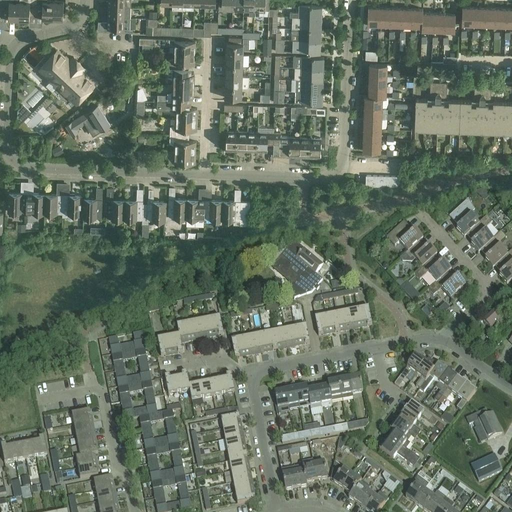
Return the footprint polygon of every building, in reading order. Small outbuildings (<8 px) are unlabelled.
[(19,20),(20,2),(13,2),(13,0),(3,0),(2,17),(9,17),(9,19),(19,20)] [(30,16),(36,16),(36,0),(19,0),(20,2),(19,20),(30,20),(30,16)] [(53,19),(54,1),(48,1),(47,0),(36,0),(36,16),(42,16),(42,19),(53,19)] [(183,4),(183,0),(172,0),(172,4),(172,10),(183,10),(183,4)] [(221,0),(222,8),(233,9),(233,0),(221,0)] [(233,0),(233,9),(244,9),(243,0),(233,0)] [(243,0),(244,9),(249,9),(249,15),(254,16),(254,10),(254,0),(243,0)] [(254,0),(254,10),(254,16),(259,16),(269,16),(269,9),(269,4),(269,0),(254,0)] [(64,2),(54,1),(53,19),(63,19),(64,2)] [(322,6),(299,5),(299,12),(290,12),(290,17),(298,17),(322,18),(322,6)] [(131,7),(125,7),(106,6),(106,12),(108,12),(108,17),(124,18),(130,18),(131,7)] [(379,25),(379,7),(368,7),(368,25),(379,25)] [(390,26),(390,8),(379,7),(379,25),(390,26)] [(473,25),(473,7),(462,7),(462,24),(473,25)] [(484,25),(484,8),(473,7),(473,25),(484,25)] [(400,26),(401,8),(390,8),(390,26),(400,26)] [(411,26),(412,9),(401,8),(400,26),(411,26)] [(495,26),(495,8),(484,8),(484,25),(495,26)] [(505,26),(506,8),(495,8),(495,26),(505,26)] [(422,27),(423,13),(423,9),(412,9),(411,26),(422,27)] [(433,31),(434,13),(423,13),(422,27),(422,30),(433,31)] [(444,31),(445,13),(434,13),(433,31),(444,31)] [(456,14),(445,13),(444,31),(455,32),(456,14)] [(130,18),(124,18),(108,17),(108,23),(105,23),(105,32),(133,32),(133,29),(130,29),(130,18)] [(321,30),(322,18),(298,17),(298,29),(321,30)] [(149,19),(148,27),(154,27),(153,35),(157,35),(158,27),(158,19),(149,19)] [(205,23),(204,29),(204,37),(211,37),(211,33),(218,33),(218,24),(205,23)] [(171,35),(172,27),(158,27),(157,35),(171,35)] [(182,36),(183,28),(172,27),(171,35),(182,36)] [(193,36),(193,28),(183,28),(182,36),(193,36)] [(204,37),(204,29),(193,28),(193,36),(204,37)] [(298,29),(298,40),(321,41),(321,30),(298,29)] [(363,37),(363,48),(371,48),(371,38),(368,37),(363,37)] [(227,43),(226,55),(243,55),(243,49),(249,49),(250,38),(230,38),(229,44),(227,43)] [(174,47),(174,53),(195,53),(196,42),(175,42),(175,40),(170,39),(169,45),(174,47)] [(285,40),(281,40),(276,40),(276,52),(284,52),(285,40)] [(320,53),(321,41),(298,40),(293,40),(293,52),(320,53)] [(40,69),(58,86),(80,63),(74,57),(70,62),(58,50),(40,69)] [(366,52),(365,60),(378,60),(378,52),(366,52)] [(195,65),(195,53),(174,53),(174,59),(169,60),(168,69),(184,70),(184,64),(195,65)] [(243,66),(243,55),(226,55),(226,65),(243,66)] [(301,56),(301,68),(324,69),(324,57),(301,56)] [(86,69),(80,63),(58,86),(76,104),(94,85),(82,74),(86,69)] [(370,64),(370,75),(387,75),(388,64),(370,64)] [(242,77),(243,66),(226,65),(226,76),(242,77)] [(324,81),(324,69),(301,68),(300,80),(324,81)] [(168,69),(168,78),(173,80),(173,86),(194,87),(195,75),(191,75),(192,70),(185,70),(184,70),(168,69)] [(293,73),(280,73),(279,82),(292,82),(293,73)] [(387,86),(387,75),(370,75),(369,86),(387,86)] [(249,77),(242,77),(226,76),(225,87),(242,88),(249,88),(249,77)] [(292,80),(292,91),(296,91),(300,92),(323,92),(324,81),(300,80),(296,80),(292,80)] [(511,102),(486,101),(486,100),(489,100),(491,98),(491,85),(475,84),(474,98),(476,100),(480,100),(480,101),(441,100),(442,98),(445,98),(447,97),(447,83),(431,82),(430,96),(432,98),(436,98),(436,100),(416,99),(415,130),(511,133),(511,102)] [(168,93),(167,102),(171,103),(171,102),(191,103),(191,97),(194,98),(194,87),(173,86),(173,92),(168,93)] [(386,98),(387,86),(369,86),(369,96),(369,97),(383,97),(386,98)] [(242,99),(242,88),(225,87),(225,98),(242,99)] [(323,104),(323,92),(296,91),(295,103),(323,104)] [(382,108),(383,97),(369,97),(369,96),(365,96),(365,107),(382,108)] [(157,102),(157,110),(171,111),(176,113),(176,119),(197,120),(198,109),(191,108),(191,103),(171,102),(171,103),(167,102),(157,102)] [(66,126),(72,136),(78,133),(76,129),(89,121),(96,132),(100,130),(101,131),(110,125),(98,106),(66,126)] [(382,119),(382,108),(365,107),(364,118),(382,119)] [(381,130),(382,119),(364,118),(364,129),(381,130)] [(197,131),(197,120),(176,119),(175,125),(170,127),(170,135),(185,136),(186,130),(197,131)] [(381,141),(381,130),(364,129),(363,140),(381,141)] [(237,151),(237,131),(227,131),(226,151),(237,151)] [(247,152),(247,132),(237,131),(237,151),(247,152)] [(257,152),(258,132),(247,132),(247,152),(257,152)] [(257,152),(273,153),(274,133),(258,132),(257,152)] [(290,157),(290,137),(280,137),(281,133),(274,133),(273,153),(273,156),(290,157)] [(185,141),(185,136),(170,135),(170,144),(175,146),(174,152),(196,153),(196,142),(185,141)] [(300,157),(301,138),(290,137),(290,157),(300,157)] [(310,158),(311,138),(301,138),(300,157),(310,158)] [(321,138),(311,138),(310,158),(321,158),(321,138)] [(381,152),(381,141),(363,140),(363,151),(381,152)] [(169,160),(169,165),(174,165),(175,163),(181,163),(181,165),(187,165),(188,163),(196,164),(196,158),(197,158),(197,154),(196,154),(196,153),(174,152),(170,152),(169,160)] [(27,213),(27,194),(9,193),(8,212),(27,213)] [(27,194),(27,213),(33,213),(45,213),(45,194),(34,194),(27,194)] [(63,214),(63,195),(45,194),(45,213),(63,214)] [(82,196),(63,195),(63,214),(81,215),(82,196)] [(103,200),(84,199),(84,218),(102,219),(103,200)] [(187,219),(187,200),(169,199),(168,218),(187,219)] [(124,219),(125,200),(107,200),(106,219),(124,219)] [(143,201),(125,200),(124,219),(143,220),(143,214),(143,201)] [(204,219),(205,200),(187,200),(187,219),(204,219)] [(222,220),(223,201),(205,200),(204,219),(222,220)] [(143,214),(143,220),(143,224),(149,224),(149,220),(165,221),(166,202),(148,201),(147,214),(143,214)] [(234,201),(223,201),(222,220),(234,220),(234,224),(240,224),(240,225),(252,226),(252,213),(250,212),(250,202),(234,201)] [(464,238),(466,236),(479,224),(478,224),(470,214),(474,211),(466,201),(448,218),(448,219),(449,217),(451,220),(450,221),(451,221),(452,220),(458,227),(456,229),(464,238)] [(493,239),(484,230),(492,223),(486,216),(478,224),(479,224),(466,236),(472,243),(470,245),(478,253),(480,251),(493,239)] [(399,243),(407,252),(420,240),(420,241),(423,239),(415,230),(412,233),(402,223),(386,238),(394,247),(399,243)] [(507,255),(498,245),(506,238),(500,232),(493,239),(480,251),(487,258),(484,260),(492,269),(494,267),(507,255)] [(427,248),(420,241),(420,240),(407,252),(399,259),(403,263),(412,263),(415,260),(421,267),(422,268),(434,256),(435,256),(437,254),(429,246),(427,248)] [(322,266),(303,249),(294,243),(291,244),(277,261),(297,278),(296,280),(290,282),(295,298),(312,293),(322,280),(315,274),(322,266)] [(511,249),(507,255),(494,267),(501,274),(499,276),(506,284),(511,279),(511,249)] [(441,263),(435,256),(434,256),(422,268),(421,267),(413,275),(419,281),(427,274),(435,283),(436,283),(449,271),(449,272),(451,270),(443,261),(441,263)] [(455,278),(449,272),(449,271),(436,283),(435,283),(428,290),(433,296),(441,289),(454,303),(460,298),(461,298),(470,290),(457,277),(455,278)] [(418,294),(411,300),(414,303),(420,297),(418,294)] [(500,314),(510,306),(511,303),(511,300),(508,296),(482,321),(489,329),(502,317),(500,314)] [(372,326),(368,308),(357,310),(361,328),(372,326)] [(361,328),(357,310),(347,312),(350,330),(361,328)] [(350,330),(347,312),(336,314),(339,332),(350,330)] [(339,332),(336,314),(325,316),(329,334),(339,332)] [(329,334),(325,316),(314,318),(318,337),(329,334)] [(220,317),(209,319),(212,337),(223,335),(220,317)] [(212,337),(209,319),(198,321),(202,339),(212,337)] [(202,339),(198,321),(187,323),(191,342),(202,339)] [(191,342),(187,323),(176,325),(178,335),(179,335),(180,344),(181,344),(191,342)] [(309,344),(306,326),(295,328),(299,346),(309,344)] [(299,346),(295,328),(284,330),(288,348),(299,346)] [(288,348),(284,330),(274,332),(277,350),(288,348)] [(277,350),(274,332),(263,334),(267,353),(277,350)] [(134,343),(127,344),(128,352),(144,349),(141,333),(133,334),(134,343)] [(267,353),(263,334),(252,336),(256,355),(267,353)] [(182,353),(181,344),(180,344),(179,335),(178,335),(168,337),(171,356),(182,353)] [(256,355),(252,336),(242,339),(245,357),(256,355)] [(108,339),(111,355),(128,352),(127,344),(118,346),(117,337),(108,339)] [(171,356),(168,337),(157,339),(161,358),(171,356)] [(245,357),(242,339),(231,341),(234,359),(245,357)] [(148,365),(144,349),(128,352),(130,360),(137,359),(139,367),(148,365)] [(122,362),(130,360),(128,352),(111,355),(114,371),(124,369),(122,362)] [(416,375),(426,362),(416,355),(394,385),(398,388),(410,372),(416,375)] [(435,369),(434,369),(437,365),(430,361),(429,362),(427,360),(426,362),(416,375),(421,379),(415,387),(420,390),(424,384),(435,369)] [(438,384),(448,370),(439,363),(437,365),(434,369),(435,369),(424,384),(420,390),(423,393),(433,380),(438,384)] [(151,382),(148,365),(139,367),(141,375),(133,377),(135,385),(151,382)] [(438,395),(434,400),(438,403),(442,398),(457,377),(448,370),(438,384),(435,388),(440,391),(438,395)] [(124,371),(115,373),(118,388),(135,385),(133,377),(126,378),(124,371)] [(186,373),(175,375),(179,393),(189,391),(188,383),(186,373)] [(179,393),(175,375),(164,377),(168,395),(179,393)] [(234,393),(231,375),(220,377),(223,395),(234,393)] [(223,395),(220,377),(209,379),(213,397),(223,395)] [(362,392),(359,377),(348,379),(351,394),(352,394),(362,392)] [(456,397),(466,384),(457,377),(442,398),(446,401),(451,393),(456,397)] [(213,397),(209,379),(199,381),(202,399),(213,397)] [(351,394),(348,379),(338,381),(342,400),(353,398),(352,394),(351,394)] [(202,399),(199,381),(188,383),(189,391),(191,401),(202,399)] [(342,400),(338,381),(327,383),(328,387),(331,402),(342,400)] [(154,398),(151,382),(135,385),(136,393),(144,391),(146,400),(154,398)] [(460,411),(476,391),(466,384),(456,397),(462,401),(456,408),(460,411)] [(129,394),(136,393),(135,385),(118,388),(121,403),(130,401),(129,394)] [(307,391),(306,387),(295,389),(299,408),(310,406),(307,391)] [(328,387),(317,389),(321,408),(332,406),(331,402),(328,387)] [(299,408),(295,389),(285,391),(289,410),(299,408)] [(307,391),(310,406),(311,410),(312,416),(322,414),(321,408),(317,389),(307,391)] [(289,413),(289,410),(285,391),(274,393),(278,415),(289,413)] [(157,414),(154,398),(146,400),(147,408),(140,410),(141,417),(156,414),(157,414)] [(436,421),(410,402),(403,411),(417,421),(420,416),(433,425),(436,421)] [(131,403),(121,405),(124,421),(139,418),(141,417),(140,410),(132,411),(131,403)] [(466,419),(469,425),(473,423),(476,429),(481,427),(487,441),(501,434),(492,414),(488,416),(486,410),(466,419)] [(71,415),(73,426),(92,422),(89,411),(71,415)] [(175,427),(172,411),(167,412),(157,414),(156,414),(157,422),(165,420),(167,429),(175,427)] [(417,421),(403,411),(396,421),(417,436),(420,432),(413,427),(417,421)] [(445,413),(440,419),(450,426),(454,420),(445,413)] [(150,423),(157,422),(156,414),(141,417),(139,418),(142,433),(151,431),(150,423)] [(241,427),(238,416),(220,419),(222,430),(241,427)] [(369,423),(368,420),(357,423),(358,430),(365,428),(369,423)] [(417,436),(396,421),(389,430),(392,432),(393,432),(407,442),(410,437),(414,440),(417,436)] [(94,433),(92,422),(73,426),(75,436),(94,433)] [(358,430),(357,423),(346,425),(348,432),(358,430)] [(438,423),(435,428),(440,432),(444,427),(438,423)] [(346,425),(336,427),(337,434),(348,432),(346,425)] [(178,444),(175,427),(167,429),(168,437),(160,439),(162,447),(178,444)] [(243,437),(241,427),(222,430),(225,441),(243,437)] [(337,434),(336,427),(325,429),(326,436),(337,434)] [(325,429),(314,431),(316,438),(326,436),(325,429)] [(316,438),(314,431),(304,433),(305,440),(316,438)] [(393,432),(392,432),(386,441),(416,463),(419,459),(406,449),(410,444),(407,442),(393,432)] [(96,443),(94,433),(75,436),(77,447),(96,443)] [(152,433),(142,435),(145,450),(162,447),(160,439),(153,440),(152,433)] [(304,433),(293,435),(295,442),(305,440),(304,433)] [(295,442),(293,435),(280,437),(282,444),(295,442)] [(245,448),(243,437),(225,441),(227,451),(245,448)] [(47,456),(44,438),(33,440),(36,458),(47,456)] [(36,458),(33,440),(22,442),(26,460),(36,458)] [(416,463),(386,441),(385,442),(384,441),(381,445),(382,446),(379,450),(392,460),(396,455),(413,467),(416,463)] [(26,460),(22,442),(11,444),(15,462),(26,460)] [(98,454),(96,443),(77,447),(79,457),(80,458),(94,455),(98,454)] [(15,462),(11,444),(0,446),(4,464),(15,462)] [(181,460),(178,444),(162,447),(164,455),(171,453),(173,462),(181,460)] [(427,457),(434,448),(429,444),(422,454),(427,457)] [(156,456),(164,455),(162,447),(145,450),(148,466),(157,464),(156,456)] [(247,459),(245,448),(227,451),(229,462),(247,459)] [(298,451),(286,452),(288,462),(299,461),(298,451)] [(96,466),(94,455),(80,458),(79,457),(75,458),(78,469),(96,466)] [(502,472),(502,471),(494,455),(470,466),(478,482),(502,472)] [(434,466),(436,462),(431,458),(426,464),(429,467),(431,464),(434,466)] [(249,469),(247,459),(229,462),(231,473),(249,469)] [(184,476),(181,460),(173,462),(174,470),(167,471),(169,479),(184,476)] [(316,481),(313,464),(312,460),(301,463),(302,466),(306,483),(316,481)] [(324,462),(313,464),(316,481),(327,479),(324,462)] [(342,489),(352,475),(343,468),(343,469),(334,462),(331,479),(334,481),(333,482),(342,489)] [(98,476),(96,466),(78,469),(80,480),(98,476)] [(158,466),(148,467),(151,483),(169,479),(167,471),(159,473),(158,466)] [(307,487),(306,483),(302,466),(292,468),(296,489),(307,487)] [(296,489),(292,468),(281,470),(285,491),(296,489)] [(251,480),(249,469),(231,473),(233,484),(251,480)] [(388,480),(390,477),(384,473),(382,476),(386,481),(387,482),(388,480)] [(351,495),(361,481),(352,475),(342,489),(350,495),(351,495)] [(187,492),(184,476),(169,479),(170,487),(178,485),(179,494),(187,492)] [(414,504),(428,485),(417,477),(413,482),(415,484),(405,498),(414,504)] [(113,489),(111,478),(93,481),(95,492),(113,489)] [(162,488),(170,487),(169,479),(151,483),(154,498),(164,496),(162,488)] [(253,491),(251,480),(233,484),(235,494),(253,491)] [(357,505),(367,491),(370,488),(361,481),(351,495),(350,495),(348,498),(357,505)] [(423,511),(433,497),(429,493),(432,489),(431,487),(428,485),(414,504),(423,511)] [(116,499),(113,489),(95,492),(97,503),(116,499)] [(255,501),(253,491),(235,494),(237,505),(255,501)] [(366,511),(376,497),(367,491),(357,505),(366,511)] [(175,511),(191,509),(187,492),(179,494),(181,502),(173,504),(175,511)] [(424,511),(435,511),(442,503),(445,498),(437,492),(433,497),(423,511),(424,511)] [(379,493),(376,497),(366,511),(378,511),(388,500),(379,493)] [(164,498),(154,500),(156,511),(175,511),(173,504),(166,505),(164,498)] [(448,511),(450,510),(454,505),(445,498),(442,503),(435,511),(448,511)] [(107,511),(118,510),(116,499),(97,503),(99,511),(107,511)]
